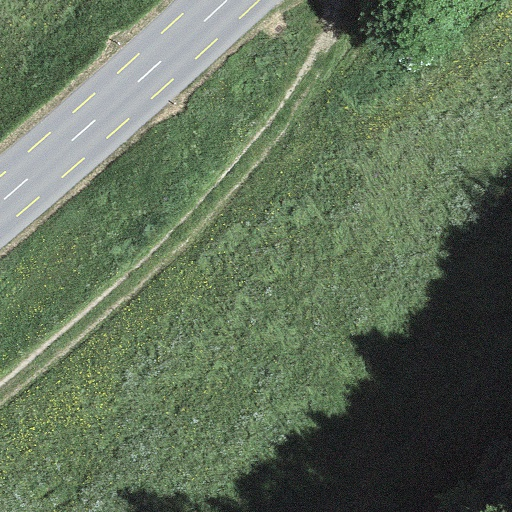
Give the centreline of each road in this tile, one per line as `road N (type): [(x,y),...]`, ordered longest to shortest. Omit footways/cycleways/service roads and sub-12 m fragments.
road 1 (track): [(0,395),(272,151),(339,0)]
road 2 (secondary): [(0,204),(242,0)]
